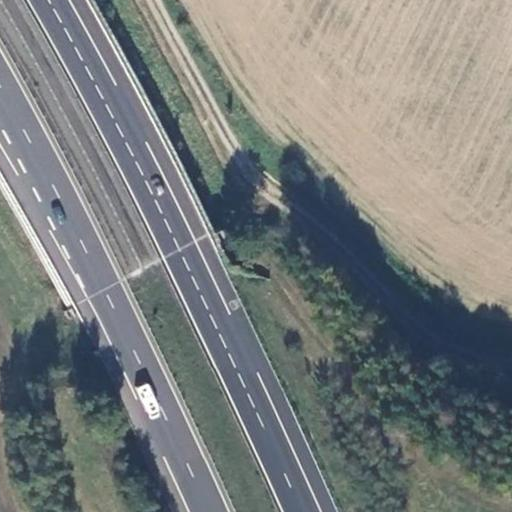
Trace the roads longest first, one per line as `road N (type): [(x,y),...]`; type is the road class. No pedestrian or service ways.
road 1 (trunk): [(303,511),(178,248),(44,0)]
road 2 (track): [(153,0),(283,211),(423,328),(511,359)]
road 3 (trunk): [(0,94),(211,511)]
